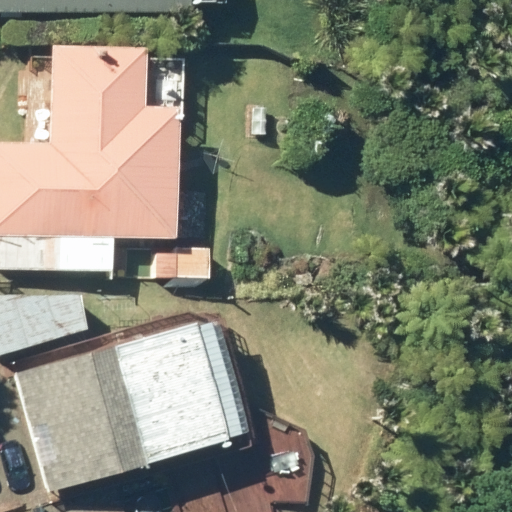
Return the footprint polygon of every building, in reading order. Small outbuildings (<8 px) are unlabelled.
[(0,0),(0,10),(170,9),(169,0),(0,0)] [(0,266),(99,268),(99,235),(159,236),(162,105),(128,104),(129,45),(36,42),(33,143),(0,141),(0,266)] [(172,61),(171,102),(205,104),(204,61),(172,61)] [(148,247),(148,278),(201,279),(200,246),(148,247)] [(0,290),(0,350),(75,328),(65,294),(0,290)] [(2,368),(39,492),(206,441),(167,316),(2,368)]
